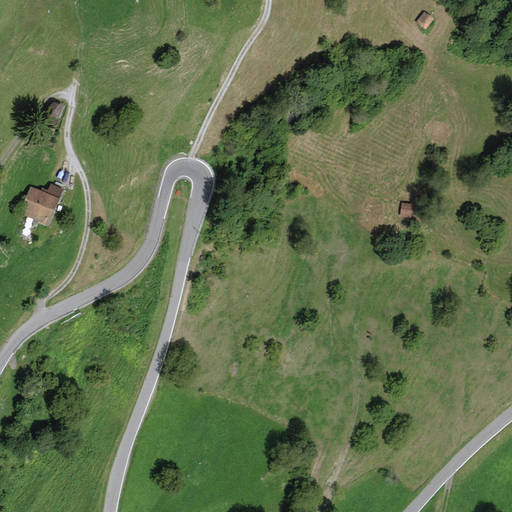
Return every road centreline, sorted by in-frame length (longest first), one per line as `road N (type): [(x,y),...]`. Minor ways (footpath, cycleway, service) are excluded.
road 1 (residential): [(0,363),(25,330),(145,257),(172,172),(180,165),(199,169),(203,191),(170,320),(111,511)]
road 2 (track): [(42,318),(39,304),(78,263),(86,232),(87,189),(67,142),(72,103),(63,95),(43,103),(0,166)]
road 3 (track): [(269,0),(189,164)]
road 4 (residential): [(407,511),(511,411)]
